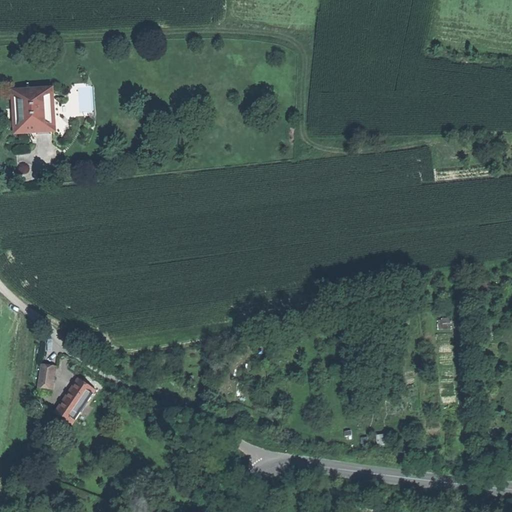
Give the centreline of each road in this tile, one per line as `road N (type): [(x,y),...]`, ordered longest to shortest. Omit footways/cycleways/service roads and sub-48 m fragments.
road 1 (track): [(259,467),(127,391),(0,285)]
road 2 (tertiary): [(222,511),(259,467),(297,462),(511,488)]
